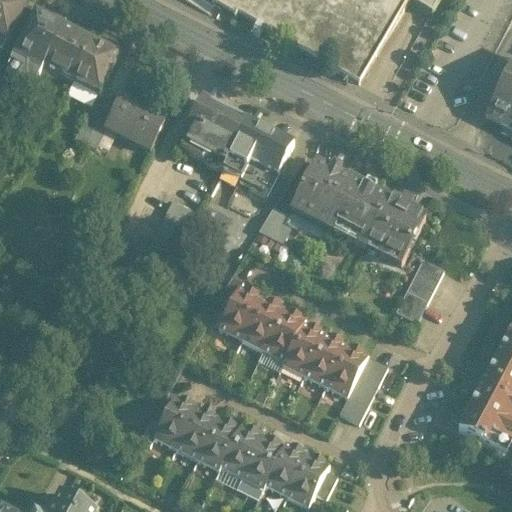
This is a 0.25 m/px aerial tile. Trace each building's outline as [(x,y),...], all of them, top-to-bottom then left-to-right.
[(0,0),(0,58),(1,59),(15,33),(20,36),(29,16),(7,5),(7,4),(0,0)] [(212,0),(179,0),(216,21),(222,12),(210,4),(212,0)] [(212,0),(210,4),(222,12),(236,20),(238,17),(258,29),(253,38),(257,41),(263,32),(359,88),(409,1),(433,15),(441,0),(212,0)] [(63,34),(36,20),(14,63),(28,70),(15,94),(29,101),(41,77),(63,34)] [(93,49),(63,34),(41,77),(58,85),(60,81),(73,88),(93,49)] [(118,62),(93,49),(73,88),(99,101),(118,62)] [(511,72),(486,123),(511,136),(511,72)] [(165,127),(120,104),(107,129),(105,135),(105,136),(150,158),(165,127)] [(249,128),(206,105),(200,117),(195,118),(190,126),(192,132),(180,155),(223,178),(223,177),(249,128)] [(107,129),(98,125),(88,144),(98,149),(105,136),(105,135),(107,129)] [(293,150),(249,128),(223,177),(240,185),(239,187),(265,200),(293,150)] [(330,176),(315,169),(291,216),(327,235),(352,187),(341,182),(342,176),(334,172),(330,176)] [(363,193),(352,187),(327,235),(364,254),(389,206),(375,199),(377,192),(367,187),(363,193)] [(400,211),(389,206),(364,254),(366,254),(369,249),(383,256),(380,261),(401,272),(402,271),(406,273),(415,256),(410,254),(425,224),(410,217),(414,209),(404,204),(400,211)] [(196,220),(172,208),(165,221),(189,233),(196,220)] [(189,233),(165,221),(159,233),(182,245),(189,233)] [(182,245),(159,233),(153,245),(176,257),(182,245)] [(169,270),(176,257),(153,245),(146,258),(169,270)] [(444,277),(422,266),(406,298),(427,309),(444,277)] [(245,297),(240,294),(218,336),(241,347),(263,306),(257,303),(258,301),(247,295),(245,297)] [(427,309),(406,298),(395,319),(417,330),(427,309)] [(268,308),(263,306),(241,347),(263,358),(284,316),(279,314),(280,312),(269,306),(268,308)] [(284,316),(263,358),(284,369),(304,331),(306,327),(300,325),(301,322),(290,317),(289,319),(284,316)] [(304,331),(284,369),(282,372),(304,383),(325,342),(320,339),(321,337),(310,331),(308,333),(304,331)] [(511,334),(494,368),(511,376),(511,334)] [(325,342),(304,383),(325,394),(346,352),(341,350),(342,348),(331,342),(330,344),(325,342)] [(346,352),(325,394),(347,405),(349,402),(354,392),(359,382),(368,364),(363,361),(364,359),(352,353),(351,355),(346,352)] [(368,364),(359,382),(369,387),(378,369),(368,364)] [(511,376),(494,368),(458,437),(506,462),(511,450),(511,376)] [(378,369),(369,387),(378,392),(388,373),(378,369)] [(369,387),(359,382),(354,392),(373,402),(378,392),(369,387)] [(373,402),(354,392),(349,402),(359,407),(368,412),(373,402)] [(359,407),(349,402),(347,405),(339,420),(349,426),(359,407)] [(193,410),(181,404),(180,407),(175,404),(161,430),(154,445),(176,456),(197,415),(192,412),(193,410)] [(359,407),(349,426),(359,430),(368,412),(359,407)] [(202,417),(197,415),(176,456),(197,467),(218,426),(213,423),(214,421),(203,415),(202,417)] [(161,430),(151,425),(140,447),(150,452),(154,445),(161,430)] [(218,426),(197,467),(219,478),(221,475),(220,475),(239,437),(239,436),(234,434),(236,432),(224,426),(223,428),(218,426)] [(241,433),(239,436),(239,437),(240,437),(220,475),(221,475),(242,485),(263,444),(258,441),(259,439),(248,433),(246,435),(241,433)] [(268,446),(263,444),(242,485),(264,496),(265,493),(284,455),(284,454),(279,452),(280,450),(269,444),(268,446)] [(291,454),(285,451),(284,454),(284,455),(265,493),(286,504),(307,462),(302,459),(303,457),(292,451),(291,454)] [(307,462),(286,504),(302,511),(309,511),(316,500),(327,478),(329,473),(324,470),(325,468),(314,462),(313,465),(307,462)] [(327,478),(316,500),(326,506),(337,484),(327,478)] [(81,511),(59,500),(52,511),(81,511)]
